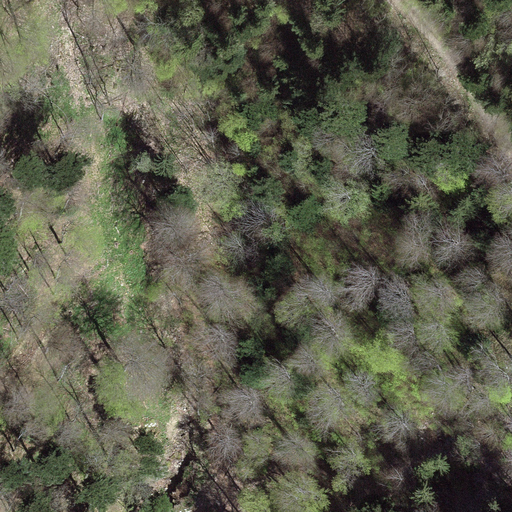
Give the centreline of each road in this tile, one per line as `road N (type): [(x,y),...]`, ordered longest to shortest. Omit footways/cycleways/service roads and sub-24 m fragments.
road 1 (track): [(403,0),(511,155)]
road 2 (track): [(0,394),(69,293),(100,265)]
